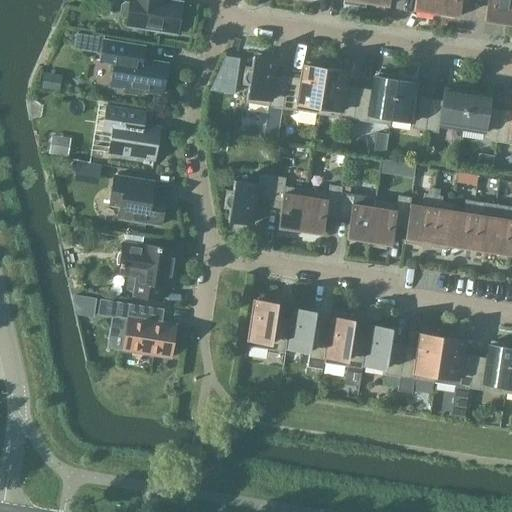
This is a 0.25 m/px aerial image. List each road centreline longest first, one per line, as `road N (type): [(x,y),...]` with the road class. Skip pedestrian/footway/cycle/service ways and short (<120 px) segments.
road 1 (residential): [(511,315),(393,297),(359,276),(208,252)]
road 2 (residential): [(511,65),(213,17)]
road 3 (residential): [(208,252),(188,144),(213,17)]
road 4 (residential): [(4,511),(17,410),(0,316)]
